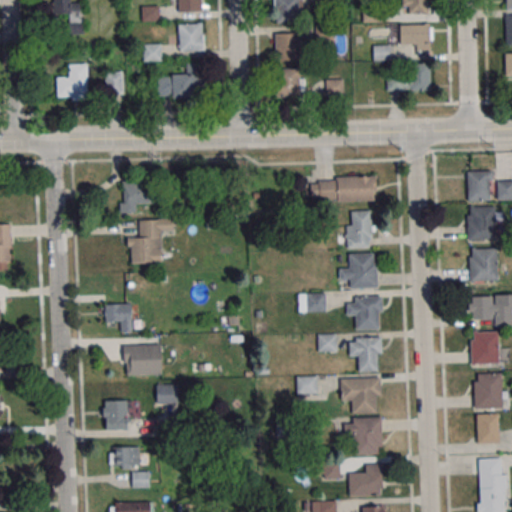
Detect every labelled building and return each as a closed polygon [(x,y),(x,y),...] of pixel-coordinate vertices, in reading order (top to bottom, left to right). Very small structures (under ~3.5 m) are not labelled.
[(84,35),(84,2),(71,2),(70,0),(52,0),(53,14),(69,14),(69,35),(84,35)] [(177,0),(200,0),(201,12),(178,12),(177,0)] [(274,0),(297,0),(298,22),(275,23),(274,0)] [(408,0),(427,0),(427,13),(409,14),(408,0)] [(144,20),(156,20),(156,7),(144,7),(144,20)] [(178,24),(201,23),(202,51),(179,51),(178,24)] [(400,25),(400,49),(430,49),(430,25),(400,25)] [(275,33),(298,32),(299,60),(276,60),(275,33)] [(143,43),(143,61),(161,61),(161,43),(143,43)] [(374,60),(389,60),(389,45),(374,45),(374,60)] [(411,63),(429,62),(430,90),(412,91),(411,63)] [(57,76),(57,99),(87,99),(87,63),(68,63),(68,76),(57,76)] [(157,97),(202,98),(202,64),(186,63),(185,75),(157,75),(157,97)] [(276,68),(299,67),(299,95),(276,96),(276,68)] [(123,71),(106,71),(106,92),(123,92),(123,71)] [(326,79),(326,97),(343,97),(343,79),(326,79)] [(491,171),(467,171),(467,200),(491,200),(491,171)] [(376,201),(375,177),(309,178),(310,202),(376,201)] [(497,200),(511,199),(511,180),(497,181),(497,200)] [(120,213),(136,213),(136,203),(155,203),(156,181),(121,181),(120,213)] [(469,206),(494,206),(495,238),(467,239),(467,215),(470,215),(469,206)] [(345,223),(345,247),(372,247),(372,211),(350,211),(350,223),(345,223)] [(161,230),(173,229),(173,218),(138,219),(139,236),(128,236),(128,263),(162,262),(161,230)] [(10,223),(0,223),(0,268),(10,269),(10,223)] [(471,249),(496,248),(497,281),(469,282),(469,258),(471,258),(471,249)] [(349,288),(377,287),(376,253),(349,253),(349,268),(339,268),(339,279),(349,279),(349,288)] [(325,292),(298,292),(298,312),(325,312),(325,292)] [(511,308),(511,307),(511,294),(469,295),(469,318),(511,318),(511,308)] [(382,296),(382,311),(378,311),(379,328),(355,329),(355,315),(347,315),(346,303),(355,303),(354,297),(382,296)] [(104,304),(104,324),(117,324),(117,331),(131,331),(131,304),(104,304)] [(472,332),(497,331),(498,363),(470,364),(470,340),(473,340),(472,332)] [(336,334),(317,334),(317,352),(336,352),(336,334)] [(381,336),(382,353),(377,353),(377,371),(358,371),(358,356),(349,356),(348,342),(355,341),(355,337),(381,336)] [(162,344),(122,344),(122,375),(162,375),(162,344)] [(477,374),(500,373),(501,408),(474,408),(473,381),(477,381),(477,374)] [(316,393),(316,376),(296,376),(296,393),(316,393)] [(380,377),(380,395),(375,395),(376,413),(351,414),(351,400),(340,400),(340,379),(380,377)] [(178,403),(178,384),(155,384),(155,403),(178,403)] [(127,400),(102,400),(102,430),(127,430),(127,400)] [(498,413),(477,413),(477,443),(498,443),(498,413)] [(352,417),(381,416),(381,446),(378,446),(378,454),(353,455),(352,434),(344,434),(343,423),(352,423),(352,417)] [(139,446),(109,446),(109,467),(139,467),(139,446)] [(477,457),(478,511),(505,511),(504,457),(477,457)] [(382,463),(363,463),(363,474),(348,474),(348,496),(382,496),(382,463)] [(131,487),(150,487),(150,472),(131,472),(131,487)] [(335,511),(335,501),(304,501),(304,511),(335,511)] [(110,511),(154,511),(154,502),(110,502),(110,511)]
